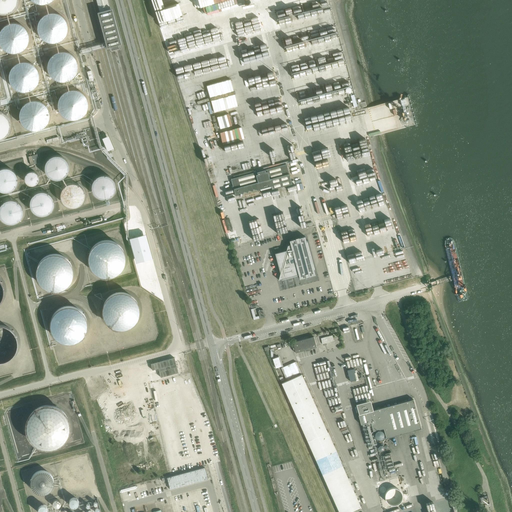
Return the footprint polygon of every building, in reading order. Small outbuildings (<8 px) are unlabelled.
[(19,0),(0,0),(0,12),(1,13),(4,13),(7,13),(10,12),(12,11),(15,9),(17,6),(18,4),(19,1),(19,0)] [(96,0),(99,12),(97,12),(107,47),(110,47),(111,50),(114,50),(118,48),(119,48),(118,44),(120,44),(121,44),(112,8),(110,9),(107,0),(96,0)] [(67,26),(67,23),(66,21),(65,18),(63,16),(62,15),(60,14),(58,12),(55,11),(52,11),(49,11),(47,12),(44,14),(42,15),(41,16),(40,18),(38,21),(37,24),(37,26),(37,29),(38,32),(40,35),(41,37),(43,38),(46,40),(48,41),(49,41),(52,41),(55,41),(57,40),(60,39),(62,37),(64,35),(66,32),(67,30),(67,26)] [(29,37),(29,34),(28,31),(27,28),(25,26),(23,24),(20,22),(18,22),(17,21),(14,21),(11,21),(8,22),(6,23),(3,25),(1,27),(0,29),(0,44),(0,45),(2,47),(5,49),(7,51),(9,51),(11,52),(13,52),(16,52),(20,51),(22,50),(24,48),(26,46),(28,43),(29,40),(29,37)] [(221,25),(225,45),(237,43),(233,23),(221,25)] [(247,29),(236,33),(237,34),(241,33),(241,35),(243,34),(245,39),(250,38),(247,29)] [(166,38),(169,50),(188,44),(186,38),(187,38),(185,33),(166,38)] [(78,65),(78,62),(77,59),(76,57),(74,55),(73,54),(71,52),(68,50),(66,50),(62,49),(59,50),(56,51),(53,52),(51,54),(49,57),(47,59),(47,62),(46,65),(47,69),(47,71),(49,74),(51,76),(53,78),(56,80),(58,81),(59,81),(62,81),(65,81),(68,80),(70,79),(72,78),(73,77),(75,74),(77,71),(78,69),(78,65)] [(172,58),(179,83),(201,77),(198,64),(199,63),(196,51),(172,58)] [(39,76),(39,72),(38,70),(38,68),(37,67),(35,65),(32,63),(30,62),(28,61),(25,60),(22,60),(19,61),(16,62),(14,64),(12,67),(10,69),(9,72),(9,75),(9,78),(9,81),(11,83),(13,86),(15,88),(18,90),(20,91),(24,91),(27,91),(29,90),(30,90),(33,89),(35,87),(37,85),(38,82),(39,79),(39,76)] [(274,72),(262,75),(266,91),(277,88),(274,72)] [(207,85),(210,99),(221,97),(220,94),(226,93),(223,81),(207,85)] [(88,103),(87,100),(87,97),(85,95),(83,92),(81,91),(79,89),(75,88),(73,88),(70,88),(66,89),(64,91),(62,92),(60,94),(58,97),(58,100),(57,103),(57,106),(58,108),(59,111),(61,113),(63,115),(66,117),(68,118),(70,118),(72,118),(75,118),(78,118),(81,116),(83,114),(85,112),(86,109),(87,107),(88,103)] [(50,115),(50,114),(50,112),(49,109),(47,106),(46,103),(43,102),(41,100),(39,99),(37,99),(35,99),(32,99),(28,100),(26,101),(23,103),(22,104),(21,106),(20,109),(19,111),(19,114),(19,117),(20,120),(21,123),(23,125),(25,127),(28,129),(29,129),(31,130),(34,130),(37,130),(40,129),(43,128),(45,126),(47,123),(49,121),(50,118),(50,115)] [(11,125),(11,124),(11,121),(10,119),(9,116),(7,114),(4,111),(2,110),(0,109),(0,138),(2,138),(4,137),(6,135),(8,133),(10,130),(11,127),(11,125)] [(98,125),(86,130),(89,140),(98,137),(97,133),(100,132),(98,125)] [(114,149),(110,135),(103,137),(107,151),(114,149)] [(37,154),(28,157),(30,165),(39,162),(37,154)] [(68,168),(68,166),(68,164),(67,162),(66,160),(65,158),(63,156),(61,155),(59,154),(56,154),(54,154),(52,155),(50,156),(48,157),(46,159),(45,161),(44,163),(44,166),(44,168),(44,170),(45,172),(47,174),(48,176),(50,177),(52,178),(55,179),(57,179),(59,178),(62,177),(64,176),(65,175),(67,173),(68,171),(68,168)] [(286,164),(231,179),(235,196),(238,195),(239,193),(240,187),(255,183),(257,190),(271,186),(272,189),(292,184),(286,164)] [(18,181),(18,179),(18,177),(17,174),(16,172),(15,170),(13,169),(11,168),(9,167),(6,167),(4,167),(1,167),(0,167),(0,190),(2,191),(4,192),(6,192),(9,191),(11,191),(13,189),(15,188),(16,186),(17,184),(18,181)] [(39,179),(39,178),(39,177),(38,175),(38,174),(37,173),(36,172),(35,171),(33,171),(32,171),(30,171),(29,171),(28,172),(27,172),(26,173),(25,175),(24,176),(24,177),(24,179),(24,180),(25,182),(26,183),(27,184),(28,185),(29,185),(30,185),(32,186),(33,185),(35,185),(36,184),(37,183),(38,182),(38,181),(39,179)] [(115,189),(115,186),(115,184),(114,182),(113,180),(112,178),(110,176),(108,175),(106,174),(104,174),(102,174),(99,175),(97,175),(95,177),(94,178),(92,180),(91,182),(91,184),(91,187),(91,189),(91,191),(93,193),(94,195),(96,196),(98,197),(100,198),(102,199),(104,199),(106,198),(109,197),(111,196),(112,195),(114,193),(115,191),(115,189)] [(84,197),(84,194),(84,192),(83,190),(82,188),(81,186),(79,184),(77,183),(75,182),(72,182),(70,182),(68,183),(65,184),(63,185),(62,187),(61,189),(60,191),(59,194),(59,196),(60,198),(61,200),(62,202),(64,204),(66,205),(68,206),(70,207),(73,207),(75,207),(77,206),(79,205),(81,203),(82,201),(84,199),(84,197)] [(54,202),(54,200),(53,197),(52,195),(50,193),(49,192),(47,191),(44,190),(42,190),(40,190),(37,191),(35,192),(34,193),(32,195),(31,197),(30,200),(30,202),(30,205),(31,207),(32,209),(33,211),(35,212),(37,213),(40,214),(42,214),(44,214),(46,214),(48,213),(50,211),(52,209),(53,207),(54,205),(54,202)] [(24,214),(24,211),(24,209),(23,207),(22,205),(21,203),(19,201),(17,200),(15,199),(12,199),(10,199),(8,199),(5,200),(3,202),(2,203),(0,205),(0,206),(0,215),(0,217),(2,219),(3,220),(5,222),(7,223),(9,223),(12,224),(14,223),(16,223),(19,221),(20,220),(22,218),(23,216),(24,214)] [(287,231),(307,226),(305,220),(299,222),(299,221),(285,224),(287,231)] [(286,250),(274,253),(280,274),(278,280),(282,279),(282,280),(299,275),(300,279),(315,275),(305,236),(289,240),(290,245),(288,245),(286,250)] [(125,261),(125,258),(125,255),(125,253),(124,250),(122,247),(121,245),(119,243),(116,242),(114,240),(111,239),(108,239),(105,239),(103,239),(100,240),(97,241),(95,243),(93,245),(91,247),(90,250),(89,252),(88,255),(88,258),(88,261),(89,263),(90,266),(92,268),(94,271),(96,272),(98,274),(101,275),(104,276),(106,276),(109,276),(112,275),(115,274),(117,273),(119,271),(121,269),(123,266),(124,264),(125,261)] [(74,273),(74,271),(73,268),(73,265),(72,262),(70,260),(68,258),(66,256),(64,254),(61,253),(58,253),(55,252),(52,253),(50,253),(47,254),(44,256),(42,257),(40,259),(39,262),(38,264),(37,267),(36,270),(36,273),(37,276),(38,278),(39,281),(41,283),(43,285),(45,287),(48,288),(50,289),(53,290),(56,290),(59,289),(62,288),(64,287),(67,286),(69,284),(71,281),(72,279),(73,276),(74,273)] [(139,314),(140,310),(140,307),(139,304),(138,301),(136,298),(134,296),(132,294),(129,292),(126,291),(122,291),(119,291),(116,291),(113,292),(110,294),(108,296),(106,299),(104,302),(103,305),(102,308),(103,311),(103,314),(104,317),(106,320),(108,323),(111,325),(114,326),(117,327),(120,328),(123,328),(126,327),(129,326),(132,324),(135,322),(137,320),(138,317),(139,314)] [(87,327),(88,324),(88,321),(87,319),(86,316),(85,314),(83,312),(82,310),(80,308),(77,307),(75,306),(72,305),(69,305),(67,305),(64,305),(62,306),(59,307),(57,309),(55,311),(53,313),(52,315),(51,317),(50,320),(50,323),(50,325),(51,328),(51,331),(53,333),(54,335),(56,337),(58,339),(60,340),(63,341),(65,342),(68,342),(71,342),(73,342),(76,341),(78,340),(81,338),(83,336),(84,334),(86,332),(87,329),(87,327)] [(17,344),(17,341),(17,338),(16,335),(15,332),(13,330),(11,328),(9,326),(6,325),(3,324),(1,323),(0,323),(0,359),(1,359),(4,359),(7,358),(10,356),(12,354),(14,352),(16,349),(17,347),(17,344)] [(356,345),(361,344),(358,334),(353,335),(356,345)] [(314,337),(293,342),(296,353),(317,347),(314,337)] [(296,362),(281,368),(286,379),(295,375),(301,372),(296,362)] [(296,377),(295,375),(286,379),(287,381),(282,384),(339,511),(350,511),(361,507),(328,432),(302,374),(296,377)] [(421,429),(413,399),(371,411),(369,401),(356,404),(359,414),(358,415),(361,424),(362,424),(370,422),(373,431),(383,428),(386,438),(421,429)] [(70,428),(70,426),(70,423),(69,420),(68,418),(67,415),(66,413),(64,411),(62,409),(60,407),(58,406),(56,405),(53,404),(50,404),(48,404),(45,404),(42,404),(40,405),(37,406),(35,408),(33,409),(31,411),(30,414),(28,416),(27,418),(27,421),(26,424),(26,426),(27,429),(27,432),(28,434),(29,436),(31,439),(33,441),(35,442),(37,444),(39,445),(42,446),(44,447),(47,447),(50,447),(52,447),(55,446),(57,445),(60,444),(62,442),(64,440),(66,438),(67,436),(68,434),(69,431),(70,428)] [(205,468),(167,476),(170,488),(208,480),(205,468)] [(53,483),(53,481),(53,479),(53,477),(52,475),(50,474),(49,472),(47,471),(45,471),(43,470),(41,471),(39,471),(37,472),(35,473),(34,475),(33,477),(32,479),(31,481),(31,483),(32,485),(33,487),(34,488),(35,490),(37,491),(39,492),(41,492),(43,492),(45,492),(47,491),(49,490),(51,489),(52,487),(53,485),(53,483)] [(78,502),(78,501),(78,499),(77,498),(76,497),(75,497),(74,496),(73,496),(71,497),(70,497),(69,498),(68,500),(68,501),(68,502),(69,504),(70,505),(71,506),(72,506),(73,506),(75,506),(76,505),(77,505),(78,503),(78,502)] [(490,502),(488,496),(480,497),(482,504),(490,502)] [(48,510),(48,508),(48,507),(47,506),(47,505),(46,504),(44,503),(43,503),(42,503),(40,504),(39,505),(38,506),(38,507),(38,508),(38,510),(38,511),(39,511),(38,511),(47,511),(48,511),(48,510)]
